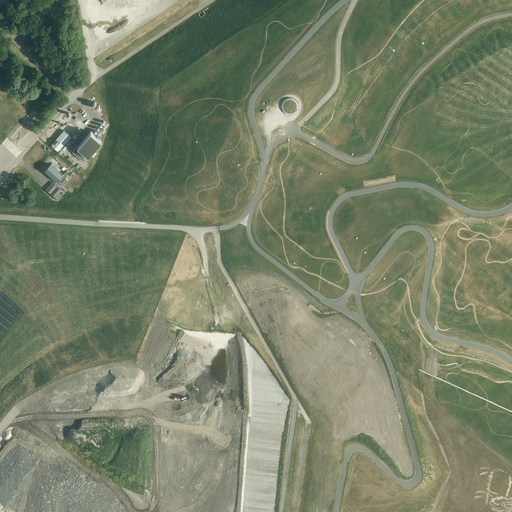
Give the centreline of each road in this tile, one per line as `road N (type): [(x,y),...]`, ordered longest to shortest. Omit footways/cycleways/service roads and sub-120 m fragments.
road 1 (unknown): [(144,511),(39,437),(18,411),(20,400),(106,362)]
road 2 (track): [(355,0),(340,34),(332,91),(299,124)]
